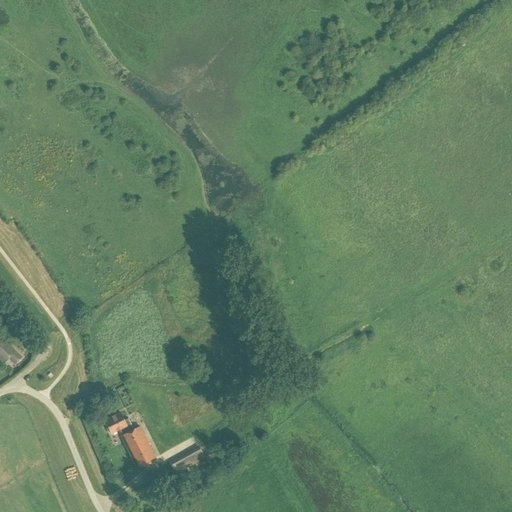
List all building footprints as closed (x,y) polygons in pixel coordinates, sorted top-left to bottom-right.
[(0,358),(4,362),(9,357),(15,363),(21,357),(0,336),(0,358)] [(24,343),(31,348),(34,344),(28,339),(24,343)] [(130,433),(127,427),(129,426),(123,414),(107,423),(113,434),(122,430),(124,435),(130,433)] [(123,436),(138,467),(145,463),(147,466),(153,463),(151,460),(156,458),(141,428),(130,433),(124,435),(123,436)] [(171,453),(174,458),(184,453),(181,448),(171,453)] [(173,464),(178,473),(206,458),(201,449),(173,464)]
